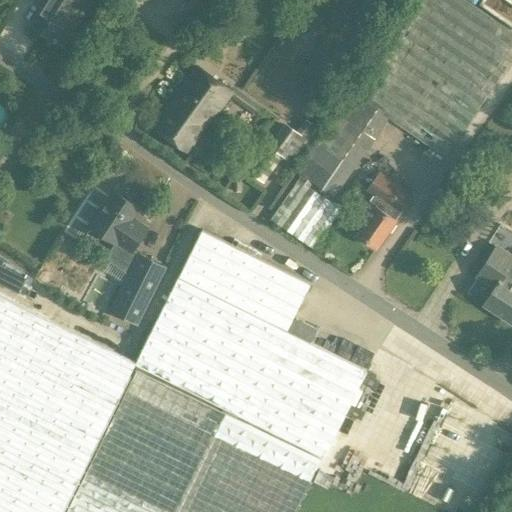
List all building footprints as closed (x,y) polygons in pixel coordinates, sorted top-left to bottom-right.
[(68,26),(84,0),(46,0),(39,13),(51,21),(43,34),(62,46),(73,29),(68,26)] [(511,30),(467,0),(418,0),(356,94),(353,92),(297,170),(334,197),(389,118),(445,157),(511,58),(511,30)] [(187,151),(232,91),(197,65),(153,126),(187,151)] [(255,122),(264,110),(235,90),(227,102),(255,122)] [(285,123),(249,172),(263,183),(283,156),(295,165),(321,130),(306,119),(296,131),(285,123)] [(377,247),(386,234),(413,193),(380,170),(366,190),(375,195),(370,201),(369,200),(359,215),(365,220),(356,233),(377,247)] [(314,248),(341,208),(298,178),(271,218),(314,248)] [(485,178),(478,188),(489,194),(495,184),(485,178)] [(100,210),(89,226),(115,243),(105,258),(129,275),(111,311),(137,323),(165,266),(140,254),(133,250),(147,229),(131,218),(138,206),(132,202),(132,199),(124,194),(121,195),(115,191),(102,211),(100,210)] [(482,212),(489,201),(475,192),(468,203),(482,212)] [(294,511),(321,459),(231,416),(233,413),(321,457),(365,372),(286,332),(310,284),(202,229),(134,362),(136,362),(135,363),(222,408),(221,411),(136,370),(94,455),(66,511),(294,511)] [(511,323),(511,257),(496,247),(476,277),(494,288),(484,305),(511,323)] [(0,255),(0,282),(19,292),(27,275),(5,264),(7,260),(0,255)] [(0,296),(0,511),(62,511),(135,363),(134,363),(134,362),(0,296)]
